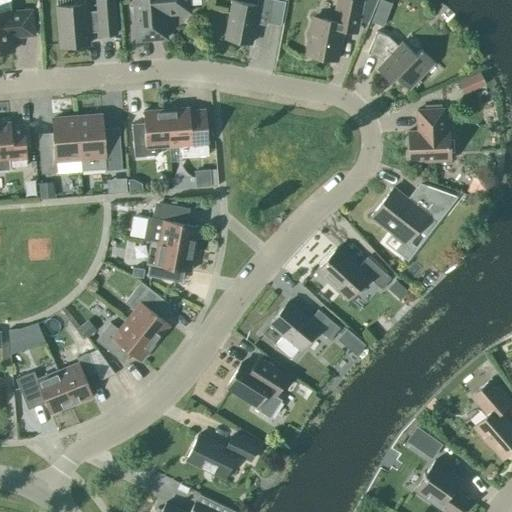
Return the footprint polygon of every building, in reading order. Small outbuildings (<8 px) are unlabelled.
[(0,0),(0,51),(13,50),(12,35),(17,34),(17,36),(34,35),(32,10),(10,12),(9,0),(0,0)] [(60,46),(88,44),(87,30),(99,29),(100,35),(116,34),(113,0),(96,0),(98,12),(86,13),(85,4),(57,7),(60,46)] [(133,0),(137,40),(166,38),(165,14),(190,12),(189,3),(195,3),(197,0),(133,0)] [(257,0),(257,5),(233,0),(226,39),(250,44),(254,23),(267,25),(267,23),(280,26),(285,1),(280,0),(257,0)] [(306,55),(336,60),(342,27),(356,30),(361,3),(347,0),(338,0),(334,21),(314,17),(306,55)] [(371,22),(382,26),(385,18),(383,14),(376,11),(371,22)] [(383,61),(376,69),(390,81),(395,76),(408,89),(434,62),(420,49),(416,55),(402,42),(398,46),(388,36),(376,31),(367,52),(379,57),(383,61)] [(465,95),(486,89),(482,74),(461,80),(465,95)] [(166,109),(169,146),(181,145),(182,157),(208,155),(205,118),(190,119),(189,107),(166,109)] [(408,131),(409,162),(449,160),(448,129),(444,130),(443,108),(417,110),(417,125),(420,125),(420,131),(408,131)] [(169,146),(166,109),(143,111),(144,123),(132,124),(134,157),(157,155),(156,147),(169,146)] [(77,116),(80,159),(104,157),(105,170),(122,169),(118,127),(102,128),(101,114),(77,116)] [(56,161),(80,159),(77,116),(52,118),(53,133),(38,134),(41,174),(57,173),(56,161)] [(11,134),(10,122),(0,122),(0,170),(10,170),(10,167),(26,166),(24,133),(11,134)] [(188,186),(187,173),(171,174),(172,187),(188,186)] [(413,202),(393,187),(370,216),(406,244),(428,216),(436,222),(456,196),(426,186),(413,202)] [(189,208),(155,202),(152,218),(147,217),(143,239),(158,242),(194,248),(198,226),(186,224),(189,208)] [(190,271),(194,248),(158,242),(154,264),(149,263),(147,276),(176,281),(178,269),(190,271)] [(397,273),(410,259),(391,242),(378,256),(397,273)] [(358,267),(337,247),(316,270),(348,298),(368,277),(381,289),(391,278),(367,257),(358,267)] [(126,319),(155,342),(169,324),(160,317),(170,304),(141,281),(124,302),(134,309),(126,319)] [(289,359),(316,328),(329,339),(339,327),(318,310),(310,319),(288,301),(269,324),(282,335),(273,345),(289,359)] [(96,329),(88,319),(79,327),(87,337),(96,329)] [(155,342),(126,319),(118,329),(110,322),(95,340),(123,363),(131,353),(140,360),(155,342)] [(36,334),(33,324),(19,328),(7,329),(8,340),(22,338),(36,334)] [(73,333),(80,343),(85,338),(78,329),(73,333)] [(339,339),(345,344),(353,335),(346,330),(339,339)] [(79,362),(57,371),(71,404),(93,396),(88,385),(99,380),(88,352),(77,357),(79,362)] [(256,404),(254,407),(269,417),(281,400),(274,395),(286,377),(258,359),(251,369),(240,363),(226,385),(256,404)] [(71,404),(57,371),(37,379),(33,371),(15,379),(28,409),(45,402),(50,413),(71,404)] [(502,458),(511,448),(511,426),(499,412),(509,403),(489,381),(472,396),(487,414),(474,426),(502,458)] [(416,431),(409,447),(437,459),(444,442),(416,431)] [(251,460),(256,448),(231,435),(225,447),(198,434),(186,459),(224,478),(236,453),(251,460)] [(445,511),(459,511),(468,499),(452,488),(459,477),(434,460),(414,489),(445,511)] [(189,511),(185,511),(165,503),(162,509),(166,511),(165,511),(216,511),(195,502),(189,511)]
